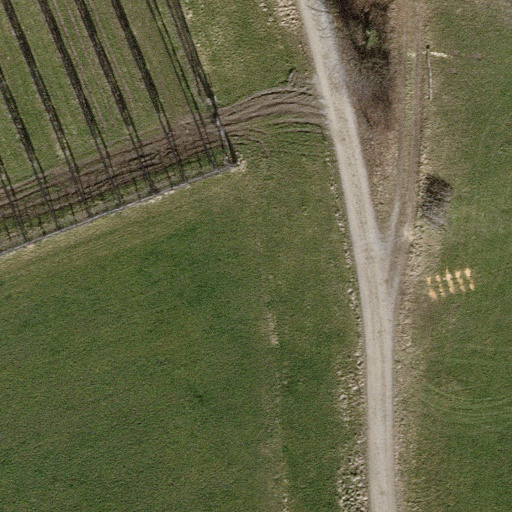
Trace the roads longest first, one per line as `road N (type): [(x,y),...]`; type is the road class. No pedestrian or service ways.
road 1 (track): [(384,511),(365,232),(310,0)]
road 2 (track): [(377,324),(400,209),(414,0)]
